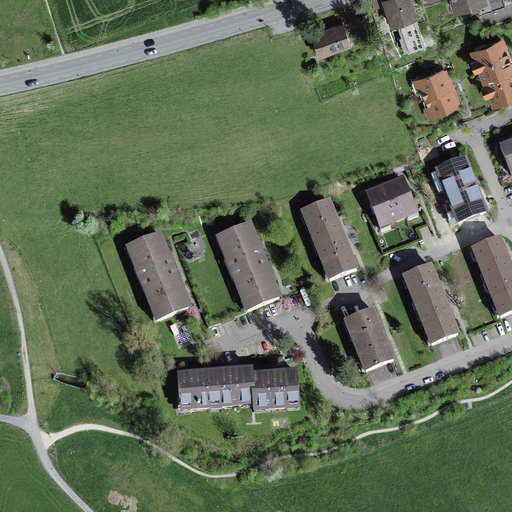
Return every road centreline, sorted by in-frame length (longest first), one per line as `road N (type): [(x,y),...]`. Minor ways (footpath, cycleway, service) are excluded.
road 1 (tertiary): [(0,84),(315,0)]
road 2 (residential): [(297,319),(325,387),(357,402),(511,346)]
road 3 (track): [(0,251),(21,327),(34,425)]
